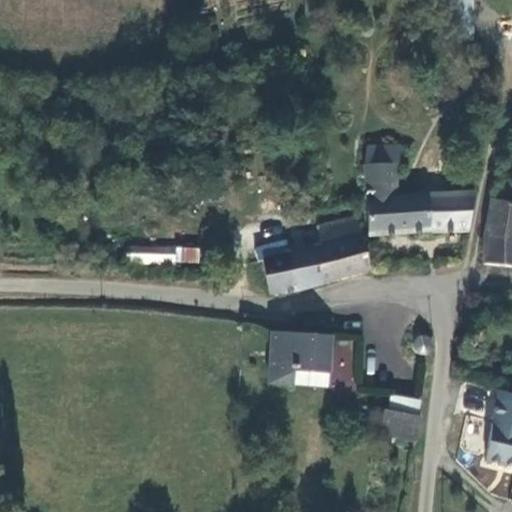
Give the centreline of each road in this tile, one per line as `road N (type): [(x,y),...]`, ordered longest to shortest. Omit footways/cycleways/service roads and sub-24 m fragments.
road 1 (unclassified): [(438,511),(464,298),(412,292),(254,311),(0,289)]
road 2 (track): [(511,110),(464,298)]
